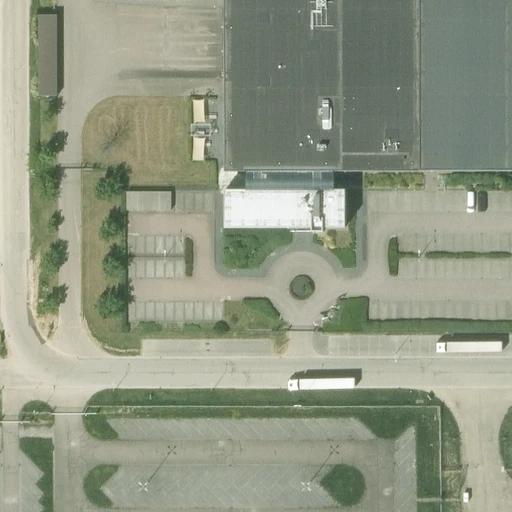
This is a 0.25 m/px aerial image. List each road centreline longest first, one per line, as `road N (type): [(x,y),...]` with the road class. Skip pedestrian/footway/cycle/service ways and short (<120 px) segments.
road 1 (unclassified): [(511,371),(43,374)]
road 2 (unclassified): [(43,374),(18,333),(13,303),(15,0)]
road 3 (unknown): [(67,444),(353,451),(378,468),(380,511)]
road 4 (unknown): [(0,374),(10,373),(11,511)]
